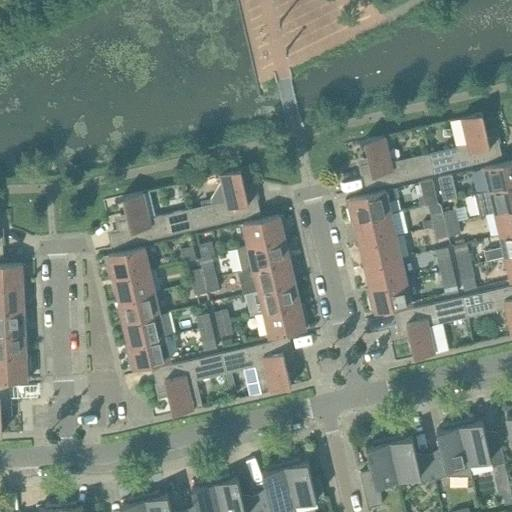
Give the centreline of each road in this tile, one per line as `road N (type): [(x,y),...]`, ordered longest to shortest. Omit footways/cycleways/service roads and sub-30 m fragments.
road 1 (residential): [(62,462),(364,403)]
road 2 (residential): [(364,403),(307,186)]
road 3 (residential): [(62,462),(52,247)]
road 4 (residential): [(364,403),(511,366)]
